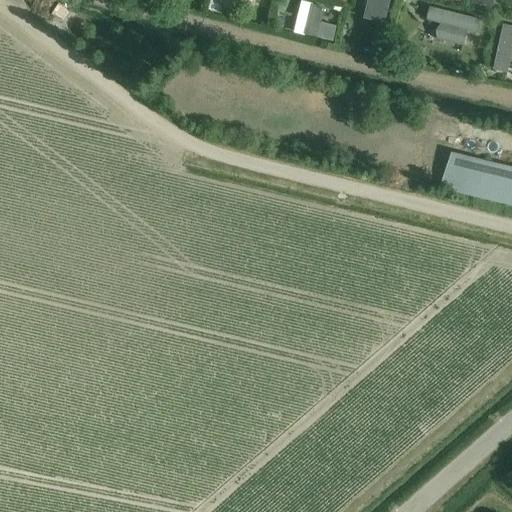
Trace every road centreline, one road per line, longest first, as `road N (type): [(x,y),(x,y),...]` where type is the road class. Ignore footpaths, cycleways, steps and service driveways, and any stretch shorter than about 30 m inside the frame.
road 1 (track): [(511,227),(209,151),(0,2)]
road 2 (unclassified): [(409,511),(511,422)]
